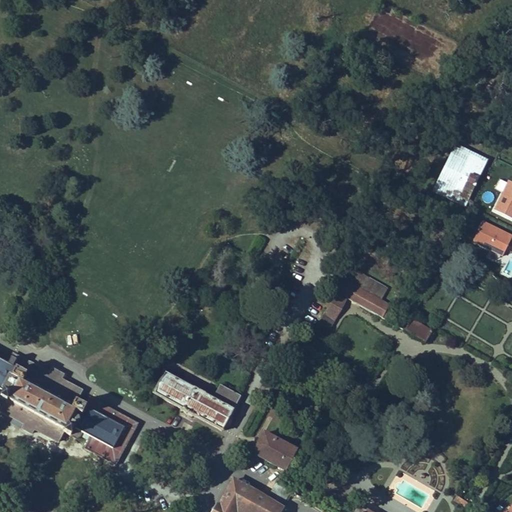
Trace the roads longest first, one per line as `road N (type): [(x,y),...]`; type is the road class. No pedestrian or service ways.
road 1 (residential): [(0,338),(212,457),(218,480),(200,511)]
road 2 (unknown): [(0,332),(157,420)]
road 3 (unknown): [(219,468),(280,332)]
